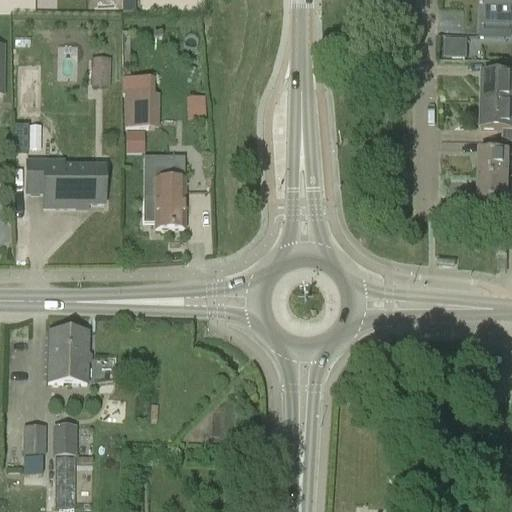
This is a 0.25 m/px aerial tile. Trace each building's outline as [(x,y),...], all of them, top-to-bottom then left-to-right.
[(480,10),(480,16),(482,16),(482,29),(482,41),(510,41),(511,30),(511,29),(511,0),(482,0),(483,10),(480,10)] [(444,43),(444,60),(465,60),(466,43),(444,43)] [(91,61),(90,90),(109,90),(110,62),(91,61)] [(511,79),(481,78),(480,105),(511,105),(511,79)] [(0,113),(7,114),(8,86),(0,85),(0,113)] [(124,98),(124,131),(147,131),(147,98),(124,98)] [(206,98),(187,98),(188,123),(206,123),(206,98)] [(511,105),(480,105),(479,132),(511,133),(511,105)] [(28,129),(14,128),(14,153),(27,154),(28,129)] [(126,136),(126,156),(141,156),(141,136),(126,136)] [(478,155),(478,180),(508,180),(508,156),(478,155)] [(143,159),(143,225),(153,225),(153,232),(182,233),(183,159),(143,159)] [(24,166),(24,198),(42,198),(42,213),(74,213),(74,209),(102,209),(102,171),(62,171),(62,166),(24,166)] [(478,180),(477,204),(507,205),(507,192),(508,180),(478,180)] [(90,364),(90,358),(87,358),(88,336),(48,334),(47,386),(86,387),(87,364),(90,364)] [(408,412),(407,388),(392,388),(392,413),(408,412)] [(54,510),(76,510),(76,427),(54,427),(54,510)] [(22,458),(25,458),(45,458),(45,430),(22,429),(22,458)]
